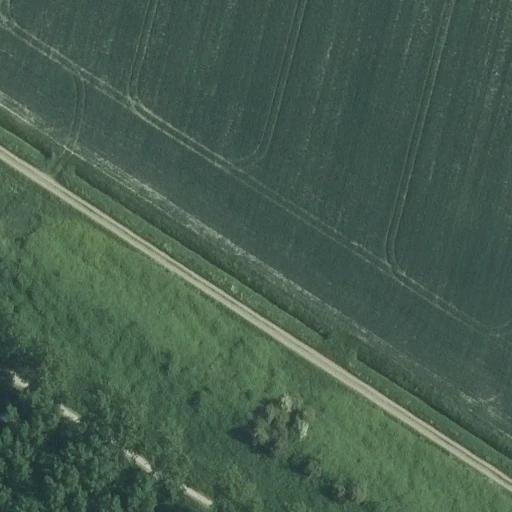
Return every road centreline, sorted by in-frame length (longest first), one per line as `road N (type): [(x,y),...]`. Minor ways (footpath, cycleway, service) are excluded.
road 1 (track): [(0,152),(511,486)]
road 2 (track): [(230,511),(0,367)]
